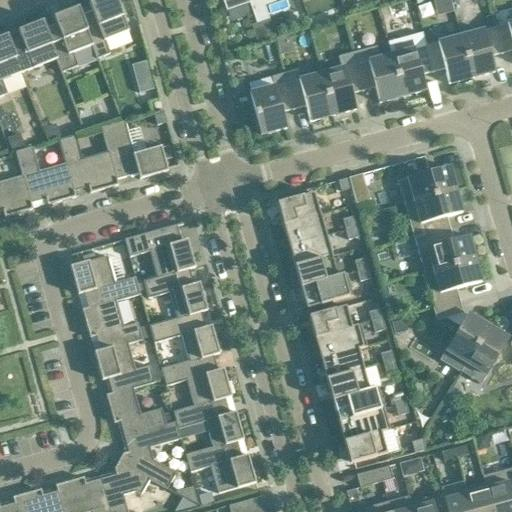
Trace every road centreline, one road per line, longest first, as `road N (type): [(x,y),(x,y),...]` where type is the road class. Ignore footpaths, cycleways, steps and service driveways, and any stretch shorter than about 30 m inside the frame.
road 1 (residential): [(0,468),(71,444),(83,429),(54,263),(63,233),(207,186)]
road 2 (residential): [(326,511),(229,180)]
road 3 (residential): [(207,186),(299,511)]
road 4 (residential): [(229,180),(468,105)]
road 5 (residential): [(155,0),(207,186)]
road 6 (residential): [(229,180),(182,0)]
road 7 (residential): [(468,105),(511,234)]
